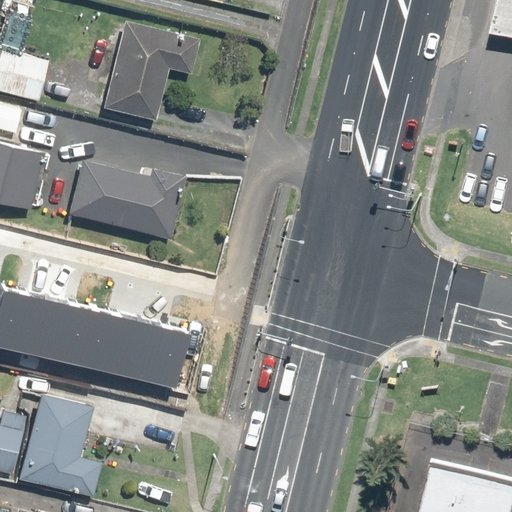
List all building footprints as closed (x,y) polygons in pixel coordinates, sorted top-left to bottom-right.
[(511,0),(505,0),(497,32),(511,35),(511,0)] [(203,30),(127,12),(106,100),(160,113),(172,63),(194,68),(203,30)] [(52,53),(1,42),(0,48),(0,85),(43,95),(52,53)] [(45,107),(0,96),(0,192),(36,200),(49,144),(37,142),(45,107)] [(87,152),(73,207),(176,232),(192,168),(154,159),(152,168),(87,152)] [(0,287),(0,347),(173,390),(188,334),(0,287)] [(97,395),(47,382),(23,471),(96,490),(105,457),(83,451),(97,395)] [(0,415),(0,467),(14,471),(28,409),(4,404),(2,416),(0,415)] [(511,511),(511,474),(438,456),(424,511),(511,511)] [(60,511),(22,502),(19,511),(60,511)]
